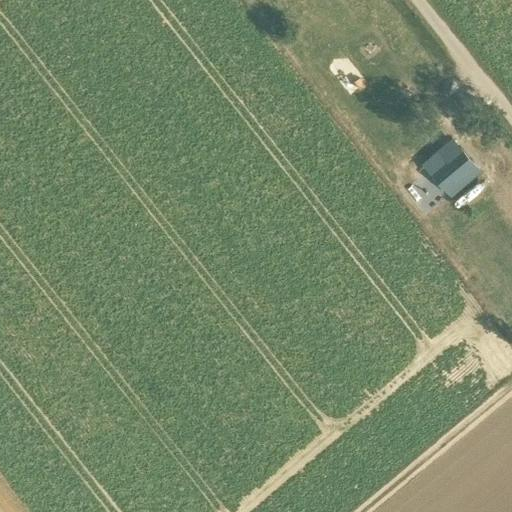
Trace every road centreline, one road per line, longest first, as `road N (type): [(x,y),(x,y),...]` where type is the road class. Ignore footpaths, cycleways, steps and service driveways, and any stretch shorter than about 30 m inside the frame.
road 1 (track): [(511,390),(372,511)]
road 2 (track): [(511,120),(414,0)]
